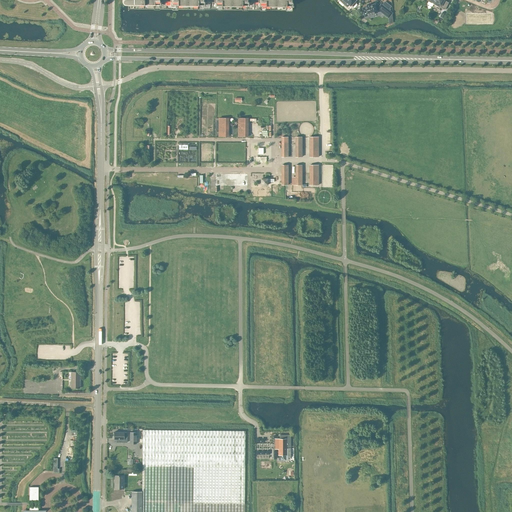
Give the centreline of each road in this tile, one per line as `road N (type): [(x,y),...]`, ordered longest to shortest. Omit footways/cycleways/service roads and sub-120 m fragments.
road 1 (unclassified): [(97,85),(158,67),(511,70)]
road 2 (secondary): [(399,58),(103,49)]
road 3 (secondary): [(103,58),(399,58)]
road 4 (secondary): [(96,511),(98,297)]
